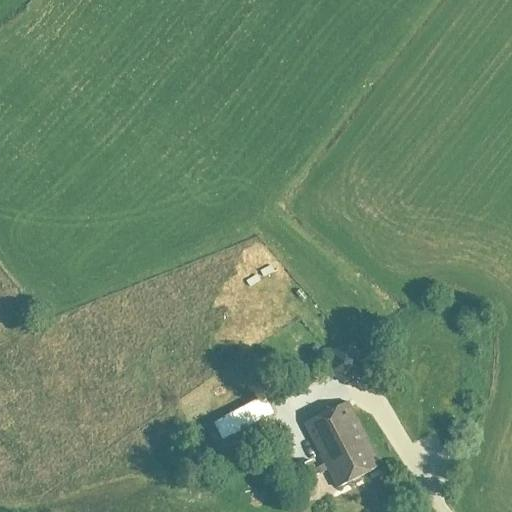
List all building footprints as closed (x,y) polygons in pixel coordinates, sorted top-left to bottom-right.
[(414,342),(395,331),(382,354),(400,365),(414,342)] [(348,345),(330,354),(329,373),(345,384),(362,376),(364,356),(348,345)] [(229,435),(289,404),(280,387),(220,418),(229,435)] [(381,467),(348,402),(305,424),(338,489),(381,467)] [(318,478),(310,464),(299,469),(307,484),(318,478)]
